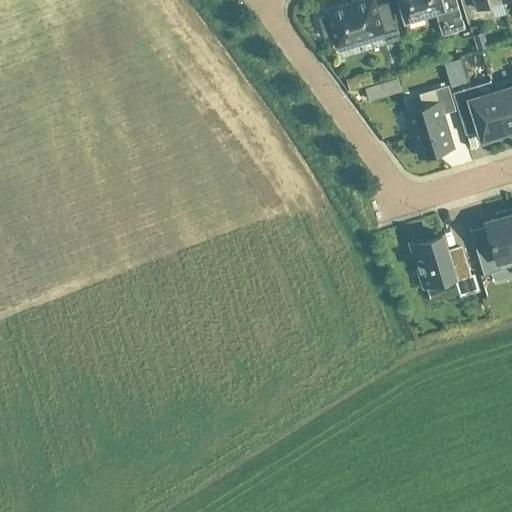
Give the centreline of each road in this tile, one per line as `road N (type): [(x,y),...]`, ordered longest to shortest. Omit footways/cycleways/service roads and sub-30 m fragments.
road 1 (unknown): [(0,378),(225,268),(135,42)]
road 2 (residential): [(260,0),(406,197)]
